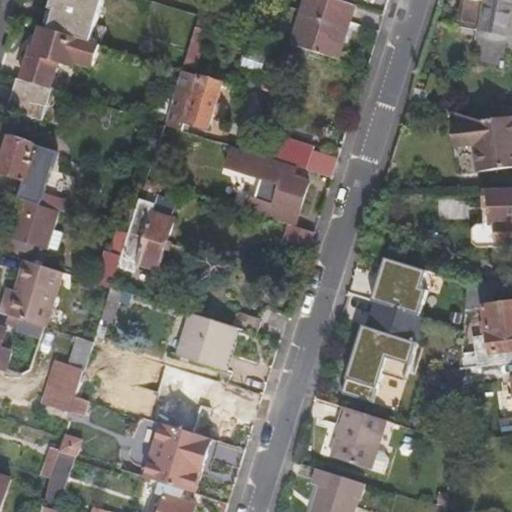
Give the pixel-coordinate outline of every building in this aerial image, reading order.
[(54,0),(45,26),(93,43),(106,0),(54,0)] [(333,0),(306,0),(291,47),(336,62),(355,7),(340,2),(333,0)] [(511,0),(464,0),(459,21),(477,27),(472,42),(511,52),(511,0)] [(27,82),(53,89),(61,64),(77,69),(79,65),(95,70),(102,45),(93,43),(45,26),(27,82)] [(209,35),(197,30),(185,66),(196,70),(209,35)] [(264,74),(269,60),(250,54),(245,68),(264,74)] [(183,72),(166,127),(186,133),(188,124),(209,130),(224,86),(183,72)] [(27,82),(17,78),(8,108),(43,119),(53,89),(27,82)] [(458,113),(460,126),(487,124),(458,113)] [(511,121),(487,124),(460,126),(463,147),(476,146),(480,174),(511,170),(511,121)] [(45,194),(60,156),(12,138),(1,170),(25,178),(23,187),(45,194)] [(279,139),(272,162),(296,168),(331,180),(337,161),(311,152),(312,148),(279,139)] [(272,162),(234,149),(228,168),(261,180),(253,204),(246,201),(243,211),(289,227),(294,229),(308,188),(292,181),(296,168),(272,162)] [(149,180),(141,203),(146,205),(154,195),(158,184),(149,180)] [(511,191),(497,192),(498,226),(487,227),(483,232),(482,243),(491,251),(509,251),(511,247),(511,191)] [(64,212),(19,199),(7,235),(51,250),(64,212)] [(149,233),(136,228),(123,267),(141,273),(144,264),(159,269),(174,225),(170,223),(176,204),(160,199),(149,233)] [(309,249),(313,235),(294,229),(289,227),(285,241),(309,249)] [(98,284),(114,290),(131,234),(121,231),(116,248),(110,246),(98,284)] [(399,244),(394,260),(417,268),(422,250),(399,244)] [(370,327),(348,395),(379,405),(388,375),(412,382),(431,319),(425,317),(433,291),(427,289),(432,273),(417,268),(394,260),(391,259),(378,302),(381,303),(373,328),(370,327)] [(69,275),(28,261),(10,316),(11,316),(23,321),(50,330),(69,275)] [(511,280),(471,286),(470,309),(492,306),(497,352),(511,349),(511,280)] [(232,328),(191,314),(178,357),(222,372),(235,329),(232,328)] [(236,315),(232,328),(235,329),(241,330),(255,336),(259,323),(236,315)] [(21,328),(23,321),(11,316),(9,325),(21,328)] [(235,329),(222,372),(226,374),(241,330),(235,329)] [(0,368),(8,371),(13,352),(4,349),(8,333),(0,330),(0,368)] [(75,337),(67,364),(87,371),(97,344),(75,337)] [(511,349),(497,352),(466,356),(464,370),(511,364),(511,349)] [(79,398),(88,401),(119,411),(121,404),(117,398),(109,395),(111,387),(113,389),(117,380),(114,379),(120,362),(106,358),(104,363),(94,361),(89,376),(86,374),(79,398)] [(56,361),(48,387),(75,396),(79,398),(86,374),(87,371),(67,364),(56,361)] [(235,388),(207,379),(202,396),(230,405),(235,388)] [(459,381),(442,382),(443,400),(460,399),(459,381)] [(75,396),(48,387),(42,403),(69,413),(75,396)] [(75,396),(69,413),(82,417),(88,401),(79,398),(75,396)] [(391,423),(351,410),(336,459),(386,476),(392,461),(389,456),(381,453),(391,423)] [(210,441),(162,425),(144,479),(159,484),(182,490),(193,494),(199,476),(210,441)] [(69,434),(63,454),(81,457),(86,440),(69,434)] [(217,443),(210,441),(199,476),(206,478),(217,443)] [(41,477),(52,480),(62,453),(51,450),(41,477)] [(52,480),(43,507),(57,511),(74,457),(63,454),(62,453),(52,480)] [(369,483),(320,468),(315,487),(322,490),(314,511),(356,511),(361,498),(364,499),(369,483)] [(0,505),(8,480),(0,477),(0,505)] [(179,502),(182,490),(159,484),(156,495),(160,497),(159,502),(162,505),(159,511),(192,511),(194,508),(179,502)]
